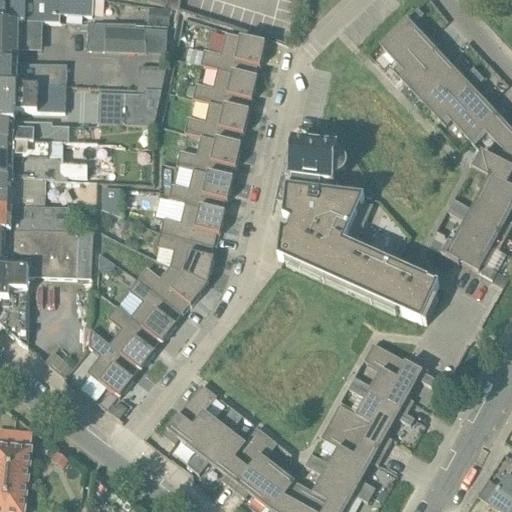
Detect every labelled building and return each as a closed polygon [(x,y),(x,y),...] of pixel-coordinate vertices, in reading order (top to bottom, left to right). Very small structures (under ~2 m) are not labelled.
[(94,2),(84,0),(0,0),(0,22),(59,25),(59,17),(93,18),(94,2)] [(181,13),(183,0),(150,0),(150,3),(181,13)] [(169,26),(170,11),(148,10),(148,25),(169,26)] [(418,12),(393,36),(423,68),(442,51),(432,40),(427,44),(413,28),(424,18),(418,12)] [(0,65),(18,67),(19,25),(0,23),(0,65)] [(105,54),(107,28),(88,26),(87,53),(105,54)] [(145,56),(147,31),(134,31),(134,29),(107,28),(105,54),(145,56)] [(419,102),(439,84),(423,68),(393,36),(380,48),(399,68),(393,74),(419,102)] [(201,69),(217,73),(218,72),(254,81),(257,69),(260,70),(266,48),(226,38),(221,58),(204,54),(201,69)] [(454,100),(479,76),(474,71),(462,81),(448,66),(452,61),(442,51),(423,68),(439,84),(454,100)] [(0,88),(65,91),(65,69),(0,66),(0,88)] [(162,94),(167,71),(139,70),(138,93),(162,94)] [(193,103),(209,107),(210,106),(246,115),(249,103),(252,104),(257,82),(254,81),(218,72),(217,73),(213,92),(196,88),(193,103)] [(479,76),(454,100),(484,132),(502,115),(492,104),(488,108),(473,93),(485,82),(479,76)] [(439,84),(419,102),(446,131),(452,125),(471,144),(484,132),(454,100),(439,84)] [(0,88),(0,125),(16,126),(16,116),(64,118),(65,91),(0,88)] [(154,130),(162,94),(138,93),(100,92),(98,127),(154,130)] [(185,136),(201,140),(238,148),(241,136),(244,137),(249,116),(246,115),(210,106),(209,107),(205,125),(188,121),(185,136)] [(484,132),(487,136),(505,154),(511,161),(511,133),(508,130),(511,125),(511,124),(502,115),(484,132)] [(16,126),(0,125),(0,146),(49,147),(69,147),(70,130),(53,130),(53,126),(16,126)] [(487,136),(484,132),(471,144),(474,148),(487,136)] [(193,174),(193,173),(230,182),(233,170),(236,171),(241,149),(238,148),(201,140),(197,159),(180,155),(176,170),(193,174)] [(339,151),(292,145),(288,182),(291,182),(321,186),(334,188),(335,179),(338,178),(342,177),(344,175),(346,171),(346,168),(345,165),(343,162),(340,160),(337,160),(339,151)] [(61,162),(50,162),(49,147),(0,146),(0,181),(13,181),(46,183),(68,184),(68,180),(87,181),(87,170),(61,170),(61,162)] [(473,172),(484,178),(505,190),(511,178),(511,161),(505,154),(499,166),(482,155),(473,172)] [(185,208),(185,207),(222,216),(225,204),(228,204),(233,183),(230,182),(193,173),(193,174),(189,193),(172,189),(168,204),(185,208)] [(472,213),(465,209),(455,203),(452,210),(484,228),(505,190),(484,178),(477,190),(483,193),(472,213)] [(45,210),(46,198),(46,183),(13,181),(0,181),(0,209),(12,209),(26,210),(45,210)] [(278,261),(424,324),(437,294),(425,289),(429,281),(354,249),(374,203),(320,196),(321,186),(291,182),(290,192),(287,192),(283,221),(291,224),(287,235),(282,233),(278,261)] [(511,194),(505,190),(484,228),(506,240),(511,229),(511,226),(508,225),(511,217),(511,194)] [(103,192),(102,213),(121,221),(122,193),(103,192)] [(161,236),(214,249),(217,237),(220,238),(225,216),(222,216),(185,207),(185,208),(181,226),(164,222),(161,236)] [(12,209),(0,209),(0,234),(69,235),(69,211),(45,210),(26,210),(12,209)] [(448,242),(441,255),(450,260),(459,265),(458,267),(459,268),(460,266),(462,267),(484,228),(452,210),(448,216),(465,225),(454,245),(448,242)] [(484,228),(462,267),(479,277),(479,276),(493,284),(497,277),(483,269),(494,250),(499,254),(506,240),(484,228)] [(30,279),(92,281),(94,236),(69,235),(0,234),(0,273),(30,275),(30,279)] [(214,249),(161,236),(157,251),(174,255),(170,270),(208,288),(214,262),(211,261),(214,249)] [(99,257),(99,271),(109,278),(116,269),(99,257)] [(138,283),(181,317),(189,307),(191,309),(208,288),(170,270),(160,282),(147,272),(138,283)] [(0,327),(28,351),(30,279),(30,275),(0,273),(0,327)] [(497,277),(493,284),(504,290),(509,282),(497,275),(497,277)] [(181,317),(138,283),(129,295),(143,305),(131,321),(130,321),(160,344),(163,346),(176,329),(174,327),(181,317)] [(152,354),(160,344),(130,321),(131,321),(117,310),(108,322),(121,333),(110,348),(109,349),(139,372),(141,374),(155,356),(152,354)] [(131,381),(139,372),(109,349),(110,348),(90,333),(89,352),(100,360),(87,377),(120,402),(134,383),(131,381)] [(406,366),(404,365),(406,363),(404,362),(403,365),(374,348),(364,365),(381,374),(372,391),(355,381),(352,387),(384,405),(406,366)] [(64,379),(71,370),(54,355),(47,364),(64,379)] [(424,376),(406,366),(384,405),(407,418),(414,405),(409,402),(419,383),(432,391),(437,384),(423,376),(424,376)] [(339,409),(330,426),(363,444),(384,405),(352,387),(349,393),(366,403),(356,419),(339,409)] [(214,446),(237,416),(232,412),(220,428),(205,416),(217,401),(202,389),(181,416),(179,414),(179,415),(181,417),(179,418),(214,446)] [(363,444),(385,456),(393,444),(387,440),(398,422),(411,429),(415,422),(407,418),(384,405),(363,444)] [(113,409),(109,414),(119,422),(127,411),(122,407),(113,409)] [(237,416),(214,446),(249,473),(272,444),(257,432),(245,447),(231,436),(243,421),(237,416)] [(193,473),(214,446),(179,418),(163,439),(164,439),(176,448),(179,443),(196,456),(187,468),(193,473)] [(341,482),(363,444),(330,426),(321,442),(338,452),(329,468),(312,458),(309,464),(341,482)] [(0,483),(9,485),(15,436),(0,434),(0,483)] [(15,436),(9,485),(28,487),(33,453),(31,453),(33,438),(15,436)] [(284,500),(296,485),(296,486),(300,481),(287,472),(283,477),(266,463),(277,448),(272,444),(249,473),(284,500)] [(378,469),(385,456),(363,444),(341,482),(372,499),(376,492),(362,485),(373,466),(378,469)] [(222,484),(234,493),(249,473),(214,446),(193,473),(200,478),(209,466),(226,479),(222,484)] [(63,472),(69,464),(58,455),(52,463),(63,472)] [(304,511),(324,511),(341,482),(309,464),(306,470),(323,480),(314,496),(296,486),(296,485),(284,500),(304,511)] [(274,511),(284,500),(249,473),(234,493),(245,502),(249,497),(266,510),(264,511),(274,511)] [(368,506),(372,499),(341,482),(324,511),(347,511),(355,499),(368,506)] [(489,509),(492,511),(511,511),(511,485),(507,482),(489,509)] [(5,511),(9,485),(0,483),(0,511),(5,511)] [(25,511),(28,487),(9,485),(5,511),(25,511)] [(304,511),(284,500),(274,511),(304,511)]
